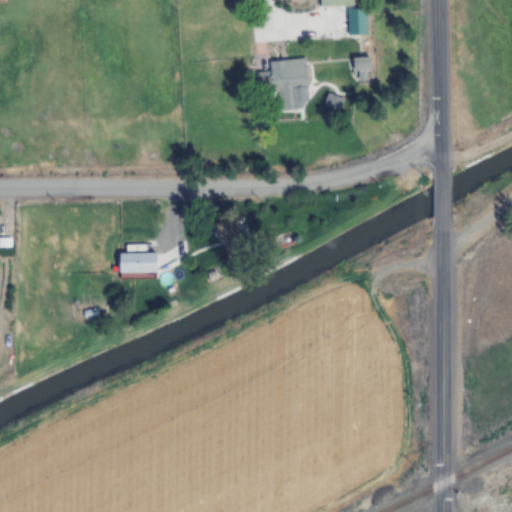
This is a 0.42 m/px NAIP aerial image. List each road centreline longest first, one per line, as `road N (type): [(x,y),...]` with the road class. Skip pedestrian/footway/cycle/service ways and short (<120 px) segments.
road 1 (tertiary): [(438,141),(316,183),(0,189)]
road 2 (tertiary): [(442,511),(441,230)]
road 3 (tertiary): [(436,0),(439,171)]
